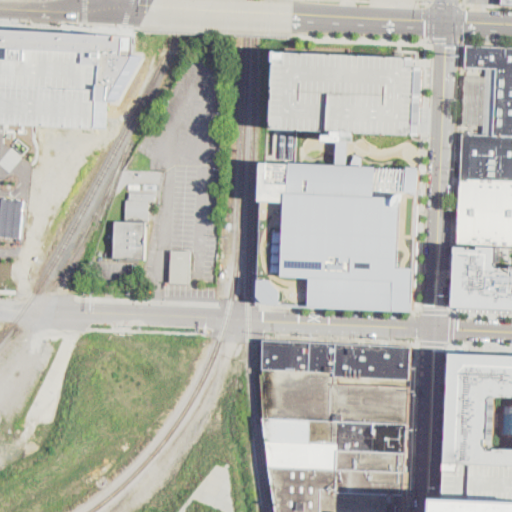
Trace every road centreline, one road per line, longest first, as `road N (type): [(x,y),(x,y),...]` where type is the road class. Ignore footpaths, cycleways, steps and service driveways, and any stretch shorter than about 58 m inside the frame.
road 1 (secondary): [(436,326),(0,307)]
road 2 (tertiary): [(449,24),(436,326)]
road 3 (tertiary): [(436,326),(428,511)]
road 4 (primary): [(295,16),(449,24)]
road 5 (primary): [(150,9),(295,16)]
